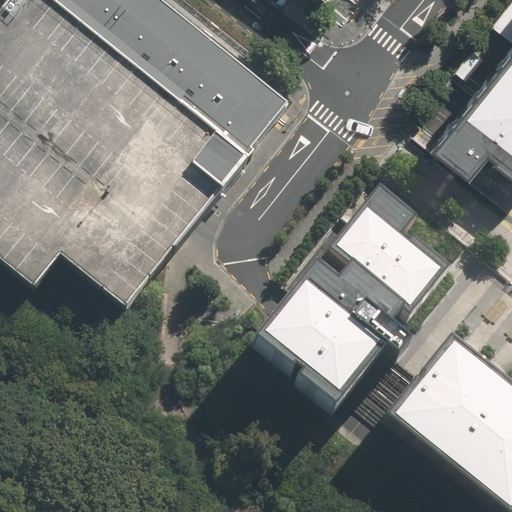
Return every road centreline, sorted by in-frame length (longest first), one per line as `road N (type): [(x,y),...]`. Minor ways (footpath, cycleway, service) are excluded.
road 1 (residential): [(239,244),(349,99)]
road 2 (residential): [(349,99),(323,68),(237,0)]
road 3 (residential): [(349,99),(423,0)]
